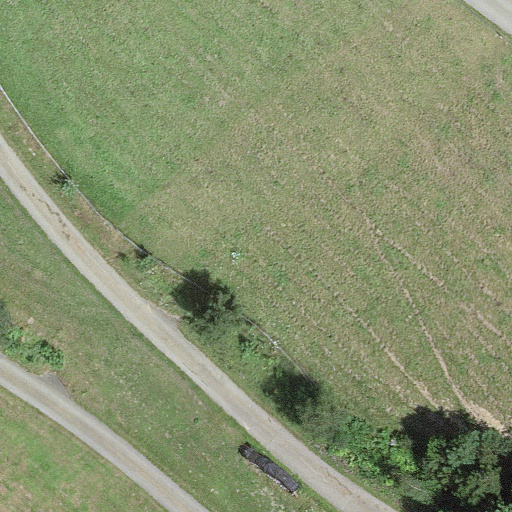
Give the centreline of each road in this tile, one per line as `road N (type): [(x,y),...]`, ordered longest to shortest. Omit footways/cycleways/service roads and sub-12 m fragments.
road 1 (track): [(371,511),(98,273),(0,160)]
road 2 (track): [(0,366),(187,511)]
